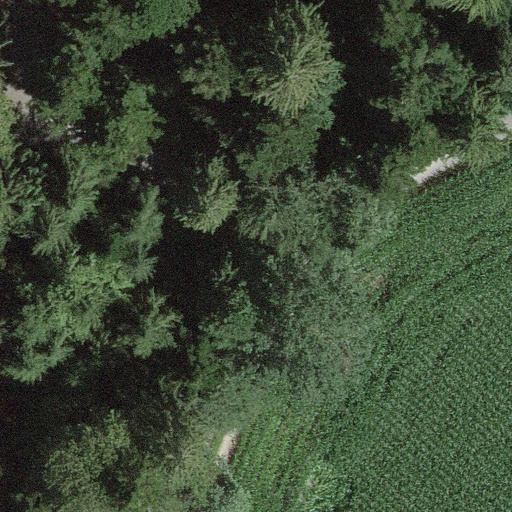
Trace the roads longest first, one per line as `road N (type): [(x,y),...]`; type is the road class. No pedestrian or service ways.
road 1 (unclassified): [(0,126),(82,143),(204,195),(280,215),(344,204),(511,118)]
road 2 (track): [(8,0),(20,59),(82,143)]
